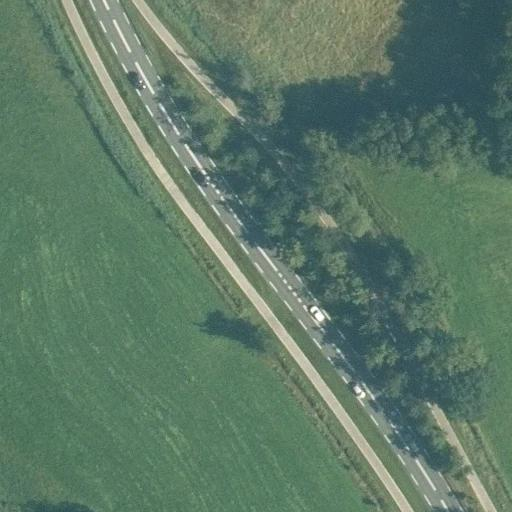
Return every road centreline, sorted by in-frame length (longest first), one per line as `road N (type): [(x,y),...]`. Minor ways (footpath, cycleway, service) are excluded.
road 1 (secondary): [(447,511),(174,129),(103,0)]
road 2 (track): [(511,102),(429,95),(324,106),(292,124),(218,193)]
